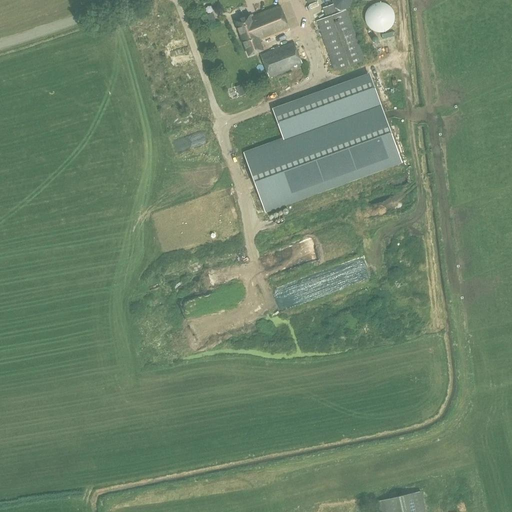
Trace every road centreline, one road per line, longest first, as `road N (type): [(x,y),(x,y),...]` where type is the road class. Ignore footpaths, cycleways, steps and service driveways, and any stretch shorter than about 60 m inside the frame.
road 1 (unknown): [(177,0),(226,117),(316,73),(289,0)]
road 2 (tertiary): [(0,43),(130,0)]
